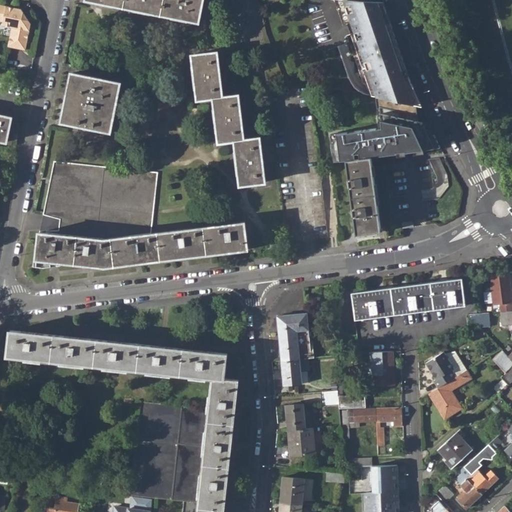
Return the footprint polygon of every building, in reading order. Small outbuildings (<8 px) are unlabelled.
[(92,0),(198,22),(202,0),(92,0)] [(334,0),(343,25),(347,24),(350,23),(375,96),(413,104),(408,88),(412,87),(409,78),(400,53),(399,50),(397,51),(396,46),(394,41),(396,41),(389,22),(385,23),(384,19),(378,1),(370,0),(334,0)] [(385,23),(389,22),(388,18),(382,1),(378,1),(384,19),(385,23)] [(21,9),(0,4),(0,20),(3,21),(2,25),(11,27),(7,46),(25,50),(30,23),(21,9)] [(350,23),(347,24),(371,95),(375,96),(350,23)] [(234,140),(240,184),(266,180),(260,137),(244,139),(238,93),(222,95),(217,51),(192,53),(198,98),(212,96),(219,142),(234,140)] [(61,121),(111,131),(121,82),(71,73),(61,121)] [(420,105),(412,87),(408,88),(413,104),(420,105)] [(0,140),(7,142),(12,118),(0,115),(0,140)] [(399,146),(400,152),(405,151),(406,161),(408,161),(408,162),(433,159),(431,142),(399,146)] [(383,154),(390,203),(413,200),(408,162),(408,161),(406,161),(405,151),(400,152),(383,154)] [(347,159),(357,234),(381,230),(371,156),(347,159)] [(37,258),(106,265),(248,249),(245,223),(152,233),(158,172),(53,161),(39,232),(37,258)] [(491,274),(493,304),(500,303),(500,311),(511,310),(511,307),(509,272),(491,274)] [(359,347),(470,333),(467,314),(463,277),(352,292),(359,347)] [(511,323),(511,310),(500,311),(502,324),(511,323)] [(277,315),(281,359),(300,358),(309,357),(311,357),(306,312),(277,315)] [(467,314),(479,326),(490,325),(488,312),(467,314)] [(198,511),(223,511),(238,380),(224,378),(227,353),(11,331),(8,355),(213,377),(210,409),(141,401),(132,495),(199,503),(198,511)] [(445,341),(447,348),(464,341),(462,335),(445,341)] [(466,370),(453,349),(443,352),(454,368),(451,370),(456,377),(466,370)] [(500,377),(507,385),(511,380),(511,359),(508,356),(502,350),(493,358),(505,372),(500,377)] [(371,352),(372,388),(393,387),(392,351),(371,352)] [(433,380),(437,388),(456,377),(451,370),(454,368),(443,352),(443,351),(424,363),(434,379),(433,380)] [(481,361),(484,367),(493,361),(490,355),(481,361)] [(310,369),(309,357),(300,358),(281,359),(284,385),(302,384),(301,370),(310,369)] [(429,393),(445,419),(462,408),(451,390),(471,378),(466,370),(456,377),(437,388),(429,393)] [(323,405),(338,403),(338,395),(338,390),(322,391),(323,405)] [(338,403),(339,408),(340,408),(354,407),(365,407),(365,394),(338,395),(338,403)] [(289,431),(314,434),(313,427),(306,427),(303,402),(286,403),(289,431)] [(355,409),(354,407),(340,408),(343,437),(343,443),(356,442),(355,430),(352,430),(352,421),(355,421),(376,420),(376,408),(355,409)] [(394,420),(394,425),(401,425),(401,407),(376,408),(376,420),(379,420),(394,420)] [(289,431),(291,453),(315,451),(314,434),(289,431)] [(445,461),(451,468),(472,449),(456,431),(437,449),(447,459),(445,461)] [(488,444),(493,449),(501,441),(496,436),(488,444)] [(459,470),(481,493),(498,478),(490,470),(483,476),(476,469),(481,464),(479,462),(483,458),(492,460),(492,456),(496,452),(493,449),(488,444),(459,470)] [(345,462),(345,466),(371,465),(371,457),(352,458),(352,462),(345,462)] [(398,511),(396,464),(371,465),(371,478),(373,478),(373,492),(361,493),(361,511),(398,511)] [(327,481),(344,482),(345,472),(328,470),(327,481)] [(459,499),(466,507),(481,493),(459,470),(438,490),(447,499),(453,494),(450,491),(456,485),(464,494),(459,499)] [(281,501),(302,503),(305,479),(283,477),(281,501)] [(45,511),(76,511),(78,503),(66,501),(67,498),(58,496),(56,506),(46,504),(45,511)] [(151,511),(153,498),(133,496),(132,508),(115,505),(114,511),(151,511)] [(430,511),(449,511),(438,500),(431,507),(430,511)] [(497,511),(511,511),(511,500),(506,506),(505,505),(497,511)] [(279,511),(301,511),(302,503),(281,501),(279,511)]
